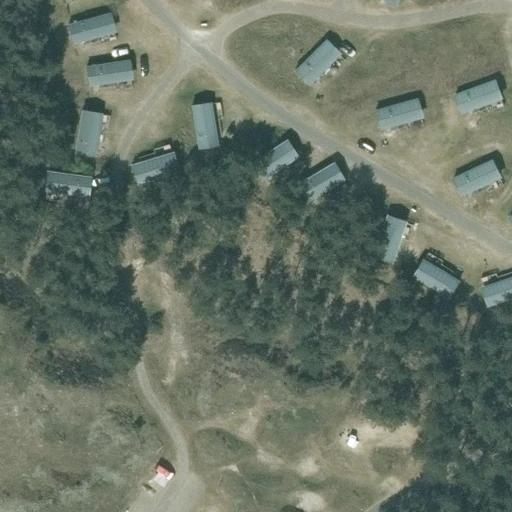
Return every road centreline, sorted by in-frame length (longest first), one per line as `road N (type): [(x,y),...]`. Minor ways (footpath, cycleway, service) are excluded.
road 1 (track): [(171,429),(220,427),(286,465),(307,456)]
road 2 (track): [(158,409),(167,382),(163,284)]
